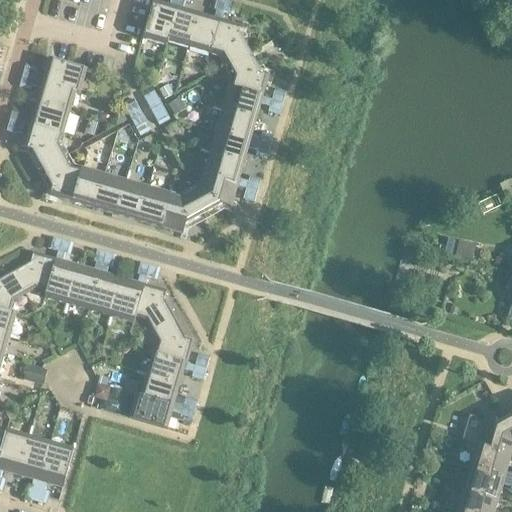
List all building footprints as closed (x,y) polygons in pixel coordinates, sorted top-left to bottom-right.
[(171,0),(169,7),(153,2),(142,40),(166,47),(167,44),(178,0),(171,0)] [(190,0),(178,0),(167,44),(188,50),(198,16),(182,11),(185,3),(190,4),(190,0)] [(222,14),(226,1),(220,0),(213,0),(210,10),(215,12),(213,20),(198,16),(188,50),(211,56),(212,52),(220,22),(222,14)] [(226,1),(222,14),(233,17),(237,5),(226,1)] [(235,26),(220,22),(212,52),(223,55),(230,67),(250,56),(242,42),(247,40),(245,36),(247,26),(236,22),(235,26)] [(258,70),(250,56),(230,67),(236,79),(233,89),(263,99),(267,84),(271,85),(274,74),(264,71),(262,68),(258,70)] [(87,71),(49,60),(44,77),(35,74),(37,69),(26,66),(22,77),(76,94),(79,95),(87,71)] [(76,94),(22,77),(19,88),(30,92),(32,87),(40,90),(36,105),(70,115),(76,94)] [(168,86),(159,91),(164,99),(173,95),(168,86)] [(283,105),(271,101),(263,99),(233,89),(229,88),(222,112),(256,121),(260,106),(269,109),(268,113),(279,116),(283,105)] [(170,121),(153,90),(142,96),(159,127),(170,121)] [(274,91),(271,101),(283,105),(286,94),(274,91)] [(179,99),(168,106),(175,117),(185,110),(179,99)] [(151,131),(133,100),(123,106),(140,137),(151,131)] [(70,115),(36,105),(31,120),(23,118),(24,113),(13,109),(9,121),(21,125),(29,127),(59,136),(63,137),(70,115)] [(256,121),(222,112),(216,133),(270,148),(273,137),(261,134),(260,139),(251,137),(256,121)] [(121,115),(111,121),(116,129),(126,123),(121,115)] [(21,125),(9,121),(6,132),(17,136),(21,125)] [(179,130),(176,123),(165,128),(169,135),(179,130)] [(59,136),(29,127),(26,138),(23,149),(24,149),(37,174),(62,159),(56,148),(59,136)] [(270,148),(216,133),(209,155),(243,165),(248,150),(256,152),(255,157),(267,160),(270,148)] [(246,190),(257,193),(261,181),(249,178),(247,183),(239,180),(243,165),(209,155),(203,178),(207,179),(237,187),(246,190)] [(68,171),(62,159),(37,174),(50,197),(71,204),(80,174),(68,171)] [(81,170),(80,174),(71,204),(93,210),(103,176),(81,170)] [(125,183),(103,176),(93,210),(116,216),(125,183)] [(237,187),(207,179),(204,190),(192,197),(207,222),(230,209),(231,209),(233,202),(237,187)] [(148,189),(125,183),(116,216),(138,223),(148,189)] [(171,196),(148,189),(138,223),(161,229),(169,200),(171,196)] [(257,193),(246,190),(243,200),(254,204),(257,193)] [(207,222),(192,197),(180,203),(169,200),(161,229),(182,236),(183,235),(207,222)] [(47,250),(57,253),(61,241),(51,238),(47,250)] [(61,241),(57,253),(55,261),(46,291),(44,299),(67,305),(77,267),(62,263),(64,255),(70,256),(73,245),(61,241)] [(94,251),(93,255),(90,262),(95,264),(93,272),(77,267),(67,305),(89,311),(105,254),(94,251)] [(116,257),(105,254),(89,311),(110,318),(121,280),(106,276),(108,267),(113,269),(116,257)] [(30,264),(13,273),(12,274),(23,293),(34,287),(46,291),(55,261),(33,255),(30,264)] [(138,263),(136,269),(134,275),(139,276),(136,285),(121,280),(110,318),(133,324),(135,316),(144,286),(146,278),(150,266),(138,263)] [(160,270),(150,266),(146,278),(157,281),(160,270)] [(23,293),(12,274),(0,280),(0,309),(8,312),(11,300),(23,293)] [(165,293),(144,286),(135,316),(147,319),(153,331),(173,320),(163,302),(165,293)] [(0,334),(10,337),(16,314),(8,312),(0,309),(0,334)] [(184,339),(173,320),(153,331),(160,343),(156,354),(186,363),(192,342),(184,339)] [(10,337),(0,334),(0,357),(3,358),(10,337)] [(152,353),(145,376),(179,386),(184,370),(192,373),(191,378),(203,381),(206,369),(195,366),(186,363),(156,354),(152,353)] [(210,359),(198,356),(197,356),(195,366),(206,369),(210,359)] [(32,367),(29,382),(44,385),(47,371),(32,367)] [(179,386),(145,376),(139,397),(193,413),(197,402),(185,399),(184,404),(175,401),(179,386)] [(101,377),(99,384),(107,387),(109,380),(101,377)] [(97,385),(94,398),(101,401),(108,397),(110,389),(97,385)] [(136,396),(135,397),(131,396),(127,397),(124,400),(122,410),(123,413),(126,416),(130,417),(129,420),(167,431),(170,419),(179,421),(185,423),(190,425),(193,413),(139,397),(136,396)] [(511,416),(497,425),(492,428),(483,425),(481,420),(466,416),(459,441),(477,447),(511,457),(511,452),(511,416)] [(6,431),(3,439),(0,451),(0,492),(2,493),(4,487),(5,481),(0,479),(3,471),(18,476),(29,438),(6,431)] [(51,444),(29,438),(18,476),(34,480),(31,488),(27,487),(25,493),(23,498),(34,502),(51,444)] [(74,450),(51,444),(34,502),(45,505),(47,499),(49,494),(44,492),(46,484),(63,488),(74,450)] [(511,457),(477,447),(470,469),(511,481),(511,474),(506,473),(511,457)] [(511,481),(470,469),(464,491),(498,501),(503,485),(511,488),(510,493),(511,493),(511,481)] [(494,511),(498,501),(464,491),(458,511),(494,511)]
